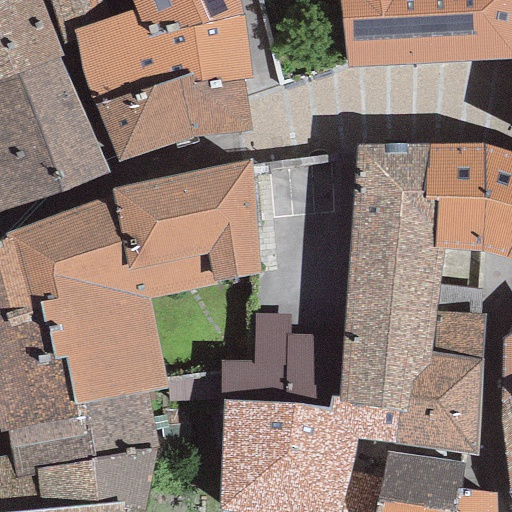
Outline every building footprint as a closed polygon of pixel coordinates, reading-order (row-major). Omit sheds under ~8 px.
[(62,58),(39,0),(20,0),(0,9),(0,80),(58,59),(62,58)] [(0,0),(0,9),(20,0),(0,0)] [(49,0),(63,43),(76,40),(74,30),(135,10),(129,0),(49,0)] [(129,0),(135,10),(147,36),(192,26),(241,15),(236,0),(129,0)] [(337,0),(340,18),(403,18),(402,0),(337,0)] [(511,59),(511,0),(402,0),(403,18),(340,18),(343,68),(511,59)] [(76,40),(63,43),(92,106),(190,74),(191,85),(201,85),(192,26),(147,36),(135,10),(74,30),(76,40)] [(192,26),(201,85),(244,82),(251,82),(241,15),(192,26)] [(0,221),(109,175),(58,59),(0,80),(0,221)] [(190,74),(92,106),(117,164),(191,141),(250,133),(244,82),(201,85),(191,85),(190,74)] [(411,381),(428,366),(438,286),(442,250),(434,247),(436,199),(425,199),(429,145),(354,146),(342,339),(339,399),(397,411),(405,412),(411,381)] [(481,145),(429,145),(425,199),(436,199),(434,247),(442,250),(480,253),(485,252),(503,259),(511,262),(511,152),(497,148),(491,147),(481,145)] [(249,159),(112,189),(114,195),(138,297),(139,301),(147,299),(259,275),(249,159)] [(147,299),(139,301),(138,297),(114,195),(5,233),(6,239),(23,306),(40,302),(53,359),(65,355),(75,403),(80,435),(88,434),(90,461),(157,448),(146,391),(164,387),(147,299)] [(6,239),(0,241),(0,431),(6,430),(9,454),(0,456),(0,511),(42,511),(94,507),(90,461),(88,434),(80,435),(75,403),(65,355),(53,359),(40,302),(23,306),(6,239)] [(480,290),(438,286),(428,366),(411,381),(405,412),(397,411),(396,444),(477,457),(480,290)] [(291,315),(252,315),(253,362),(219,361),(222,401),(329,409),(330,397),(339,399),(342,339),(291,337),(291,315)] [(511,332),(499,341),(497,419),(504,492),(511,507),(511,332)] [(238,511),(371,511),(375,499),(385,450),(386,442),(396,444),(397,411),(339,399),(330,397),(329,409),(222,401),(217,509),(238,511)] [(464,464),(385,450),(375,499),(424,508),(423,511),(492,511),(491,494),(459,492),(464,464)] [(423,511),(424,508),(375,499),(371,511),(423,511)]
